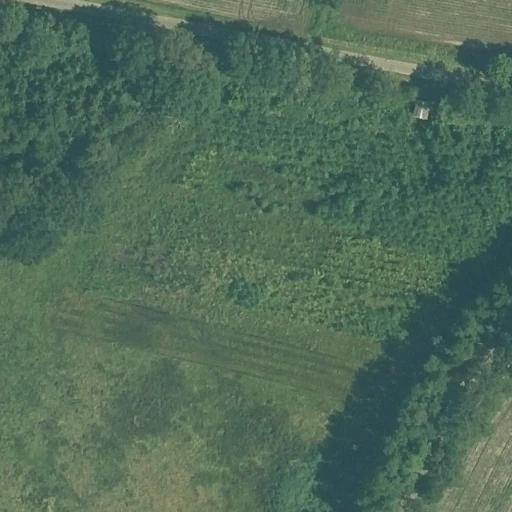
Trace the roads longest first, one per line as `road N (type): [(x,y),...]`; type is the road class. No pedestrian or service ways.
road 1 (residential): [(511,90),(35,0)]
road 2 (residential): [(511,321),(465,378),(402,511)]
